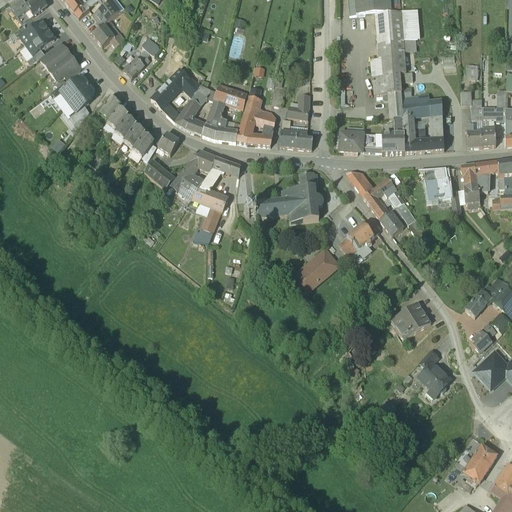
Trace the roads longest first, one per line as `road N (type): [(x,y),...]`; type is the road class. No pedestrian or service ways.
road 1 (track): [(0,257),(63,321),(298,511)]
road 2 (residential): [(56,0),(133,96),(180,136),(230,156),(330,166)]
road 3 (residential): [(330,166),(446,315),(479,406),(490,420),(511,399)]
road 4 (residential): [(330,166),(511,161)]
road 5 (track): [(119,79),(63,156),(119,211)]
road 6 (residential): [(330,166),(327,0)]
